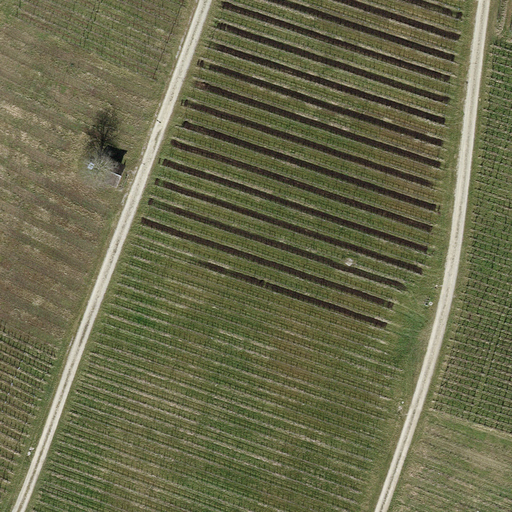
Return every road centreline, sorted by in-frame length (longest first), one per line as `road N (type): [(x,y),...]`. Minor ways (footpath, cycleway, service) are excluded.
road 1 (track): [(19,511),(206,0)]
road 2 (track): [(485,0),(441,324),(381,511)]
